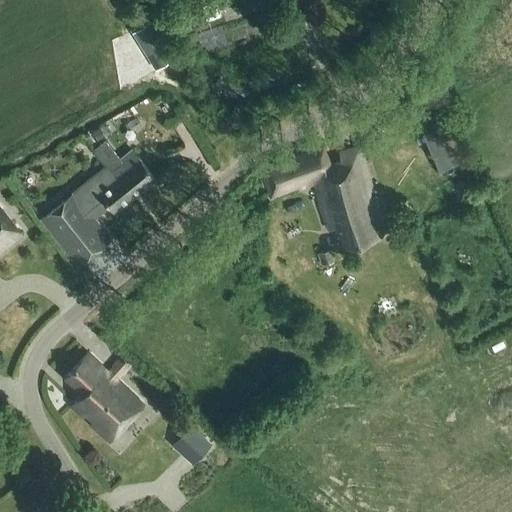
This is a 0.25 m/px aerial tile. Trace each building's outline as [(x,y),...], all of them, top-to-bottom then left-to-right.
[(136,28),(131,32),(156,70),(173,58),(146,15),(133,23),(136,28)] [(137,118),(124,125),(128,131),(140,123),(137,118)] [(430,130),(448,167),(466,158),(448,121),(430,130)] [(100,126),(93,130),(97,139),(105,135),(100,126)] [(109,167),(132,200),(155,183),(139,161),(133,154),(121,163),(105,141),(94,148),(109,167)] [(341,245),(383,233),(358,147),(338,153),(341,165),(329,169),(323,145),(262,169),(269,196),(315,183),(327,228),(336,226),(341,245)] [(109,167),(40,217),(78,265),(110,240),(94,219),(110,207),(114,213),(132,200),(109,167)] [(0,207),(0,247),(19,233),(0,207)] [(326,252),(319,254),(322,266),(329,264),(326,252)] [(142,405),(117,381),(87,353),(65,376),(83,393),(72,404),(110,439),(142,405)] [(121,356),(112,365),(122,374),(130,365),(121,356)] [(211,443),(190,424),(170,444),(191,464),(211,443)]
